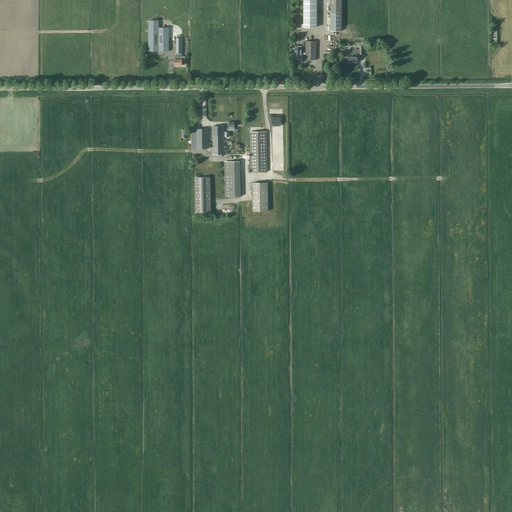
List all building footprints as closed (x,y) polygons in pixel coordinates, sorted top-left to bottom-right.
[(317,0),(304,0),(304,27),(316,27),(317,0)] [(342,13),(342,0),(331,0),(331,13),(342,13)] [(169,51),(169,27),(159,27),(159,20),(148,20),(148,51),(158,51),(169,51)] [(182,63),(185,63),(185,56),(182,56),(182,38),(176,38),(176,53),(178,53),(178,56),(175,56),(175,59),(174,59),(174,65),(182,65),(182,63)] [(316,60),(316,41),(306,41),(306,60),(316,60)] [(302,62),(302,55),(302,49),(302,47),(295,46),(295,49),(295,55),(293,55),(293,62),(302,62)] [(349,62),(358,62),(357,52),(353,52),(353,55),(349,55),(349,62)] [(223,135),(228,135),(228,132),(223,132),(223,126),(212,126),(213,154),(224,154),(223,135)] [(209,129),(192,129),(192,151),(209,151),(209,129)] [(251,172),(267,172),(266,132),(250,132),(251,172)] [(226,197),(241,197),(240,161),(225,162),(226,197)] [(195,177),(196,213),(211,213),(211,177),(195,177)] [(268,182),(252,183),(252,211),(268,211),(268,182)]
